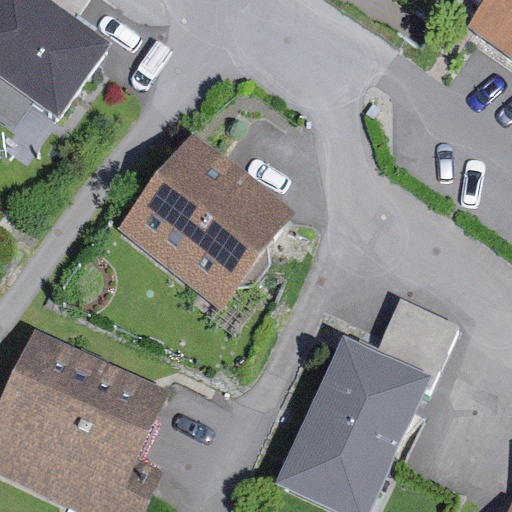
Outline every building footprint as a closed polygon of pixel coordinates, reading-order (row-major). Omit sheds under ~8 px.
[(100,0),(0,0),(0,131),(43,164),(116,61),(82,27),(100,0)] [(511,0),(455,0),(457,1),(459,44),(474,54),(511,80),(511,0)] [(291,227),(186,143),(110,238),(215,322),(291,227)] [(336,352),(269,498),(296,511),(378,511),(458,339),(395,307),(369,364),(336,352)] [(165,405),(28,341),(0,402),(0,491),(44,511),(144,511),(159,479),(136,468),(165,405)]
